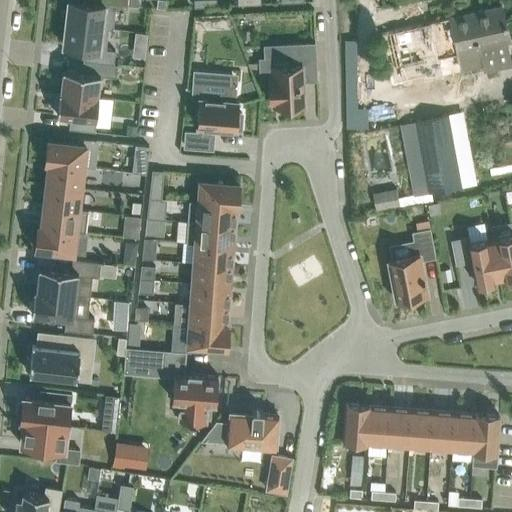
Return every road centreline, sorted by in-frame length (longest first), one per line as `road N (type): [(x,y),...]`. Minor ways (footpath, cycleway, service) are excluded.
road 1 (residential): [(316,380),(256,370),(274,145),(330,142)]
road 2 (residential): [(330,142),(330,220),(372,343)]
road 3 (residential): [(326,0),(330,142)]
road 4 (residential): [(372,343),(511,315)]
road 5 (residential): [(511,375),(371,362)]
road 6 (residential): [(316,380),(293,511)]
